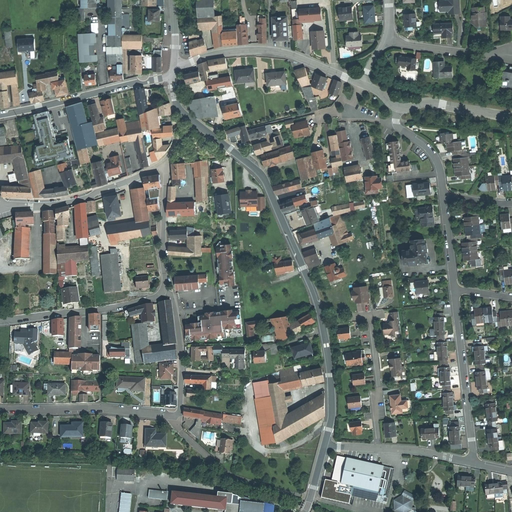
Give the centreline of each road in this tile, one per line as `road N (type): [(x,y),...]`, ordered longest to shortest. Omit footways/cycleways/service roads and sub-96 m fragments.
road 1 (tertiary): [(195,123),(262,176),(303,267),(326,345),(331,411),(324,446)]
road 2 (tertiary): [(361,84),(258,50),(216,53),(173,72)]
road 3 (tertiary): [(173,72),(0,115)]
road 4 (residential): [(455,290),(473,465)]
road 5 (residential): [(172,417),(0,409)]
road 6 (residential): [(164,162),(71,199),(0,200)]
road 7 (residential): [(164,289),(110,308),(0,320)]
road 8 (residential): [(310,498),(234,477),(172,417)]
road 9 (residential): [(379,449),(369,315)]
road 10 (residential): [(164,289),(180,344),(180,411),(172,417)]
road 11 (residential): [(164,162),(164,289)]
road 12 (residential): [(511,61),(389,40)]
